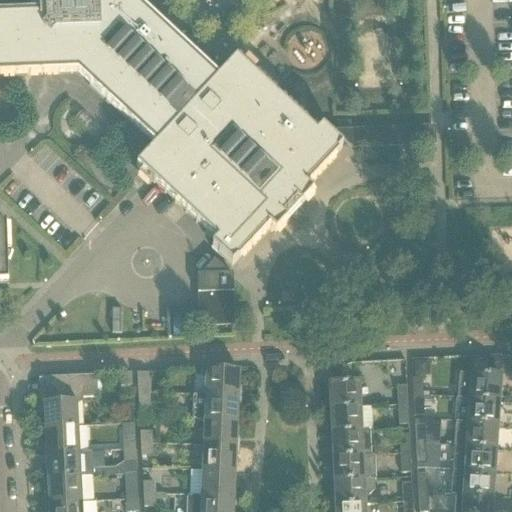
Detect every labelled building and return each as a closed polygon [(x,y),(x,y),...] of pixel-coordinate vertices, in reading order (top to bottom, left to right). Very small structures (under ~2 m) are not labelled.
[(0,284),(8,284),(5,223),(0,223),(0,77),(76,74),(155,147),(135,168),(216,243),(211,249),(231,268),(268,229),(274,235),(290,218),(296,212),(312,194),(305,188),(342,149),(321,130),(316,136),(252,76),(241,66),(239,64),(237,62),(235,61),(234,62),(224,73),(216,82),(137,9),(137,0),(17,0),(17,5),(13,4),(12,5),(29,9),(29,18),(0,18),(0,284)] [(352,149),(407,147),(432,146),(431,128),(332,132),(352,150),(352,149)] [(232,278),(233,278),(214,261),(196,279),(198,279),(200,327),(233,326),(232,293),(232,278)] [(206,371),(205,396),(238,398),(239,372),(206,371)] [(131,375),(120,375),(121,388),(131,387),(131,375)] [(459,375),(457,400),(497,403),(498,378),(459,375)] [(96,376),(38,379),(38,380),(44,380),(46,404),(43,404),(45,430),(77,428),(76,404),(80,404),(80,399),(97,399),(97,396),(96,376)] [(411,379),(412,396),(417,396),(417,400),(423,400),(421,378),(411,379)] [(137,383),(138,396),(148,395),(148,382),(137,383)] [(330,386),(331,410),(358,408),(357,385),(330,386)] [(396,388),(397,405),(402,405),(402,409),(407,409),(406,387),(396,388)] [(148,395),(138,396),(138,408),(149,408),(148,395)] [(191,421),(204,421),(237,423),(238,398),(205,396),(192,396),(191,421)] [(417,396),(412,396),(413,418),(423,417),(423,400),(417,400),(417,396)] [(457,400),(456,423),(495,426),(497,403),(457,400)] [(402,405),(397,405),(398,427),(408,426),(407,409),(402,409),(402,405)] [(331,410),(333,434),(369,432),(372,432),(371,408),(358,408),(331,410)] [(204,421),(203,447),(236,448),(237,423),(204,421)] [(456,423),(454,448),(493,451),(495,426),(456,423)] [(414,427),(415,445),(420,444),(420,448),(425,448),(424,427),(414,427)] [(43,455),(79,454),(77,428),(45,430),(46,455),(43,455)] [(333,434),(334,458),(371,456),(369,432),(333,434)] [(139,433),(140,446),(151,445),(150,433),(139,433)] [(398,436),(399,453),(404,453),(404,457),(409,457),(408,435),(398,436)] [(134,438),(122,439),(123,452),(135,451),(134,438)] [(420,444),(415,445),(416,466),(426,466),(425,448),(420,448),(420,444)] [(151,445),(140,446),(141,458),(151,458),(151,445)] [(203,447),(202,472),(234,473),(236,448),(203,447)] [(454,448),(452,472),(492,475),(493,451),(454,448)] [(124,465),(114,470),(114,477),(124,477),(136,476),(135,451),(123,452),(124,465)] [(79,454),(43,455),(43,456),(46,456),(47,480),(80,479),(91,478),(90,453),(79,454)] [(404,453),(399,453),(400,475),(410,474),(409,457),(404,457),(404,453)] [(334,458),(335,482),(373,480),(375,480),(374,456),(371,456),(334,458)] [(190,471),(189,497),(201,497),(233,499),(234,473),(202,472),(190,471)] [(452,472),(451,496),(456,496),(490,499),(492,475),(452,472)] [(416,475),(417,493),(422,492),(422,496),(427,496),(426,475),(416,475)] [(47,483),(43,483),(44,495),(48,494),(48,505),(45,505),(45,506),(48,506),(81,504),(80,479),(47,480),(47,483)] [(335,482),(336,506),(363,505),(363,498),(369,498),(374,492),(373,480),(335,482)] [(142,484),(143,496),(153,496),(153,484),(142,484)] [(411,484),(401,485),(402,501),(406,501),(407,505),(412,504),(411,484)] [(136,488),(125,489),(126,502),(137,501),(136,488)] [(422,492),(417,493),(418,511),(428,511),(427,496),(422,496),(422,492)] [(153,496),(143,496),(143,509),(154,509),(153,496)] [(185,511),(232,511),(233,499),(201,497),(186,496),(185,511)] [(456,496),(454,511),(489,511),(490,499),(456,496)] [(137,511),(137,501),(126,502),(126,511),(137,511)] [(406,501),(402,501),(402,511),(411,511),(412,504),(407,505),(406,501)] [(48,511),(94,511),(94,503),(81,504),(48,506),(48,511)]
